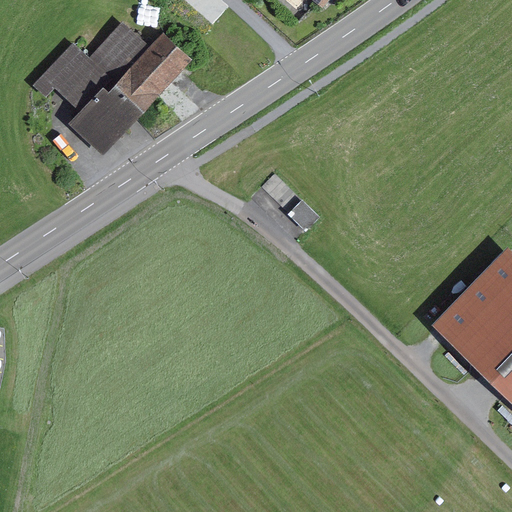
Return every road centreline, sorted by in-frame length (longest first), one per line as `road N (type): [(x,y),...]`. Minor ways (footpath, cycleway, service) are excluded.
road 1 (primary): [(404,0),(0,266)]
road 2 (track): [(511,462),(285,243),(183,177),(165,156)]
